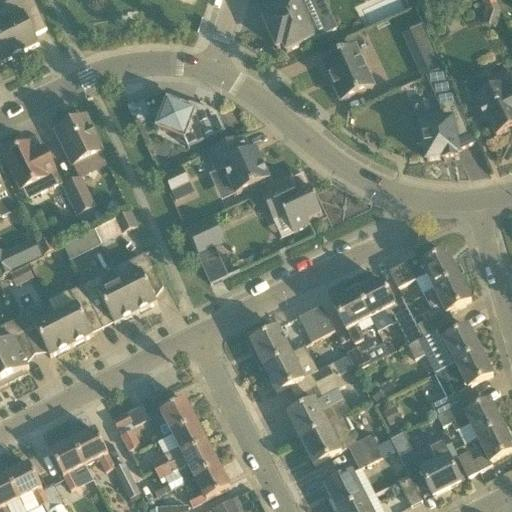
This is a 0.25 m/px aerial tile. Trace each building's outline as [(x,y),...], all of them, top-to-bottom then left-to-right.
[(0,13),(0,21),(18,58),(40,48),(35,39),(47,33),(37,10),(32,0),(26,0),(19,3),(16,2),(6,6),(3,12),(0,13)] [(271,21),(264,24),(277,52),(284,49),(287,55),(321,39),(302,0),(300,0),(268,15),(271,21)] [(494,0),(480,0),(487,13),(498,7),(494,0)] [(0,66),(18,58),(0,21),(0,66)] [(356,50),(323,65),(341,105),(374,90),(356,50)] [(444,161),(444,163),(456,162),(456,159),(459,158),(458,154),(476,146),(445,78),(429,85),(441,112),(435,126),(421,129),(414,130),(417,147),(424,146),(427,164),(444,161)] [(497,139),(511,131),(511,89),(509,91),(507,86),(491,94),(473,103),(484,124),(488,121),(497,139)] [(420,117),(434,113),(428,95),(415,99),(420,117)] [(150,118),(144,105),(130,111),(136,124),(150,118)] [(190,106),(182,110),(168,105),(158,132),(184,142),(188,152),(226,135),(217,117),(190,106)] [(74,169),(102,155),(86,120),(56,135),(74,169)] [(217,175),(225,172),(237,198),(269,183),(255,153),(250,156),(243,140),(208,157),(217,175)] [(29,204),(63,187),(45,149),(33,155),(30,147),(5,159),(22,194),(29,204)] [(176,202),(194,193),(186,176),(168,185),(176,202)] [(79,219),(95,211),(81,182),(65,190),(79,219)] [(310,191),(296,198),(290,185),(261,198),(282,242),(310,228),(308,224),(322,217),(310,191)] [(132,216),(131,216),(115,223),(122,240),(139,232),(132,216)] [(212,226),(191,235),(201,256),(211,252),(206,241),(217,236),(212,226)] [(84,241),(91,254),(102,249),(95,235),(84,241)] [(38,247),(44,259),(56,252),(50,241),(38,247)] [(0,254),(0,279),(0,280),(13,274),(3,253),(0,254)] [(399,293),(412,287),(426,279),(434,294),(459,280),(447,256),(422,269),(418,261),(390,275),(399,293)] [(164,292),(146,257),(128,267),(134,280),(121,286),(136,317),(158,306),(153,297),(164,292)] [(229,280),(224,270),(206,278),(211,288),(229,280)] [(67,288),(70,294),(71,296),(82,290),(77,279),(69,282),(67,288)] [(424,299),(431,313),(426,316),(430,323),(418,329),(424,341),(454,325),(450,316),(471,304),(459,280),(434,294),(424,299)] [(115,328),(136,317),(121,286),(107,293),(101,281),(82,290),(99,325),(110,319),(115,328)] [(397,327),(408,349),(424,341),(418,329),(416,330),(402,302),(393,306),(382,284),(358,296),(371,321),(385,313),(393,329),(397,327)] [(55,316),(56,319),(72,350),(93,339),(89,330),(99,325),(82,290),(71,296),(76,306),(55,316)] [(371,321),(358,296),(334,309),(347,333),(355,347),(364,343),(356,328),(371,321)] [(299,321),(312,347),(335,335),(322,310),(299,321)] [(51,361),(72,350),(56,319),(43,326),(36,313),(18,323),(36,357),(46,352),(51,361)] [(0,331),(0,367),(9,386),(24,378),(23,375),(29,372),(25,363),(36,357),(18,323),(0,331)] [(426,359),(435,378),(481,354),(469,330),(459,335),(454,325),(424,341),(408,349),(416,364),(426,359)] [(265,335),(267,338),(251,346),(253,351),(256,356),(259,361),(255,363),(260,373),(264,371),(264,372),(291,358),(278,332),(276,329),(265,335)] [(310,380),(316,391),(339,379),(334,368),(319,376),(305,350),(291,358),(264,372),(272,387),(275,392),(277,397),(310,380)] [(357,375),(369,369),(359,351),(347,357),(357,375)] [(481,354),(435,378),(447,400),(431,409),(438,420),(460,408),(476,400),(470,390),(493,378),(481,354)] [(0,390),(9,386),(0,367),(0,390)] [(288,418),(301,444),(345,423),(351,419),(338,394),(345,390),(339,379),(316,391),(321,402),(288,418)] [(161,416),(173,438),(196,425),(185,403),(161,416)] [(469,428),(476,443),(503,430),(490,405),(466,418),(460,408),(438,420),(443,431),(452,426),(457,434),(469,428)] [(114,425),(119,433),(133,426),(135,430),(158,418),(151,406),(128,417),(114,425)] [(357,447),(345,423),(301,444),(314,469),(348,452),(353,463),(378,450),(372,439),(357,447)] [(208,447),(196,425),(173,438),(179,450),(151,465),(156,474),(208,447)] [(511,455),(511,446),(503,430),(476,443),(485,460),(475,465),(470,456),(459,462),(469,481),(493,469),(491,466),(511,455)] [(96,433),(74,445),(86,469),(99,462),(107,476),(114,472),(116,472),(96,433)] [(132,435),(120,441),(129,457),(140,450),(132,435)] [(404,437),(391,443),(404,468),(417,461),(404,437)] [(426,450),(434,468),(420,475),(433,500),(461,485),(450,464),(457,461),(453,454),(447,440),(426,450)] [(86,469),(74,445),(51,456),(71,495),(80,490),(76,483),(89,476),(86,469)] [(219,469),(208,447),(156,474),(161,484),(174,477),(173,476),(188,468),(195,482),(219,469)] [(384,462),(378,450),(353,463),(359,474),(384,462)] [(33,496),(41,511),(50,507),(30,467),(7,479),(20,503),(33,496)] [(116,472),(114,472),(129,502),(141,497),(126,467),(116,472)] [(230,491),(219,469),(195,482),(202,494),(187,502),(192,511),(230,491)] [(325,491),(336,511),(347,511),(366,503),(353,477),(325,491)] [(0,482),(0,511),(24,511),(20,503),(7,479),(0,482)] [(423,505),(410,480),(399,486),(412,511),(423,505)] [(164,487),(153,493),(157,501),(171,494),(166,486),(164,487)] [(215,511),(243,511),(237,500),(215,511)] [(370,511),(366,503),(347,511),(370,511)]
